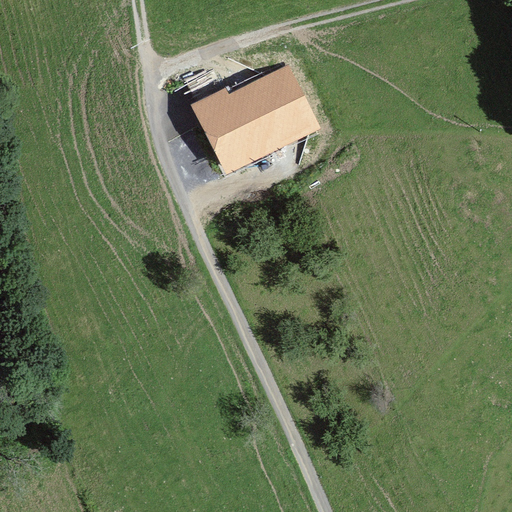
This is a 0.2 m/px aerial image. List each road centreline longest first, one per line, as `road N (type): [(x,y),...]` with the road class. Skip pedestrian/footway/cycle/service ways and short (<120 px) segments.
road 1 (track): [(140,0),(166,159),(324,511)]
road 2 (track): [(149,76),(408,0)]
